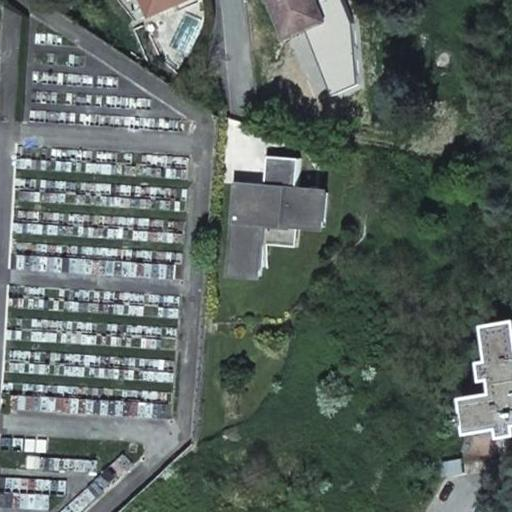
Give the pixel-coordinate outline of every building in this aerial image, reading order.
[(145,0),(151,16),(187,0),(145,0)] [(271,0),(287,38),(328,21),(319,0),(271,0)] [(239,188),(233,276),(262,279),(266,226),(327,230),(329,195),(300,192),(302,161),(270,159),(268,190),(239,188)] [(511,321),(490,325),(497,359),(488,361),(490,379),(500,377),(502,392),(468,397),(475,432),(497,428),(495,423),(509,420),(511,435),(511,434),(511,321)] [(441,474),(463,471),(461,457),(439,459),(441,474)]
